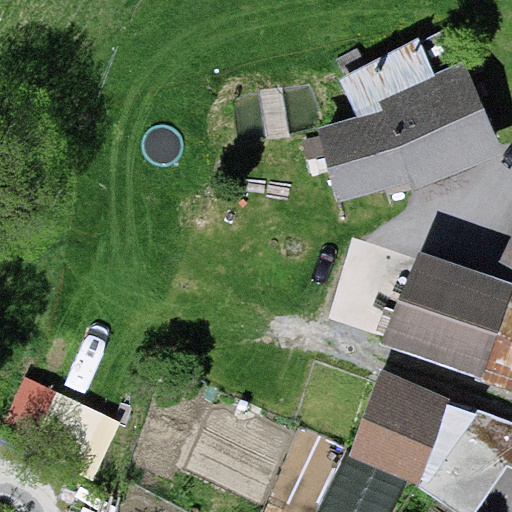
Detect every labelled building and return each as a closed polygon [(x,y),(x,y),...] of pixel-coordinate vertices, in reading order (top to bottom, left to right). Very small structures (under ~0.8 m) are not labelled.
[(418,35),(339,76),(356,113),(383,106),(380,97),(436,73),(418,35)] [(409,176),(413,185),(503,149),(466,60),(436,73),(380,97),(383,106),(409,176)] [(356,113),(317,123),(335,197),(409,176),(383,106),(356,113)] [(511,229),(499,258),(511,264),(511,229)] [(412,258),(352,239),(328,318),(381,337),(412,258)] [(511,280),(511,277),(417,246),(412,258),(381,337),(480,372),(511,280)] [(511,280),(480,372),(479,376),(511,386),(511,280)] [(511,423),(383,376),(357,445),(485,493),(508,461),(511,462),(511,423)]
